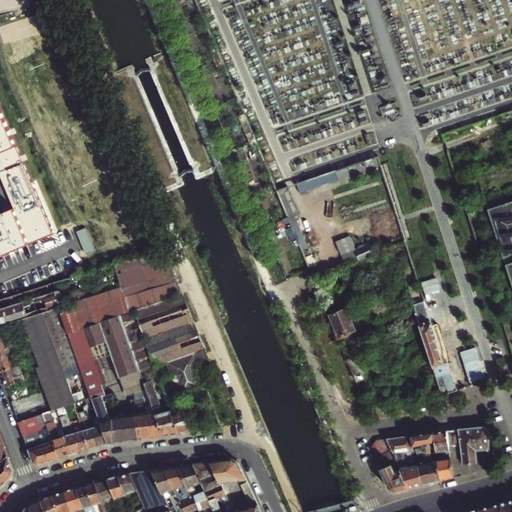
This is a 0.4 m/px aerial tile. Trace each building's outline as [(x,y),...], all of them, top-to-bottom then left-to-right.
[(0,257),(53,235),(0,109),(0,257)] [(378,156),(348,166),(351,174),(381,164),(378,156)] [(339,178),(336,170),(311,178),(296,183),(299,192),(339,178)] [(299,217),(286,187),(277,190),(289,221),(295,219),(299,217)] [(511,201),(488,210),(511,283),(511,201)] [(289,221),(309,267),(315,265),(295,219),(289,221)] [(348,238),(337,243),(342,254),(353,249),(348,238)] [(346,265),(374,253),(370,243),(342,255),(346,265)] [(130,313),(114,263),(101,267),(120,316),(130,313)] [(70,333),(120,316),(101,267),(99,268),(66,279),(77,315),(71,318),(68,311),(67,312),(62,297),(58,299),(60,305),(70,333)] [(58,299),(55,292),(0,309),(0,326),(1,327),(27,317),(42,312),(60,305),(58,299)] [(183,294),(130,313),(120,316),(127,335),(141,374),(155,369),(167,364),(206,349),(183,294)] [(373,318),(380,315),(374,301),(367,303),(373,318)] [(425,301),(413,305),(420,324),(432,321),(425,301)] [(109,443),(128,441),(126,415),(111,418),(103,397),(107,396),(102,384),(89,349),(83,333),(101,326),(107,343),(127,335),(120,316),(70,333),(60,305),(42,312),(48,328),(55,345),(61,363),(76,403),(84,400),(92,397),(95,405),(98,413),(109,443)] [(347,308),(329,315),(339,337),(356,330),(347,308)] [(48,328),(42,312),(27,317),(32,333),(48,328)] [(420,324),(446,393),(463,388),(450,362),(444,364),(437,341),(438,341),(432,321),(420,324)] [(89,349),(102,384),(120,377),(125,389),(132,386),(144,382),(141,374),(127,335),(107,343),(101,326),(83,333),(89,349)] [(32,333),(39,351),(55,345),(48,328),(32,333)] [(10,352),(6,340),(0,342),(0,355),(8,352),(10,352)] [(44,365),(42,365),(44,369),(61,363),(55,345),(39,351),(44,365)] [(208,386),(204,371),(214,368),(206,349),(167,364),(174,384),(163,388),(167,401),(179,397),(208,386)] [(1,372),(14,367),(8,352),(0,355),(0,370),(0,371),(1,372)] [(348,359),(358,381),(368,377),(359,355),(348,359)] [(44,369),(51,388),(52,387),(60,408),(65,406),(74,403),(76,403),(61,363),(44,369)] [(27,378),(26,376),(22,364),(14,367),(1,372),(6,386),(27,378)] [(44,369),(38,372),(44,390),(51,388),(44,369)] [(365,381),(359,384),(361,390),(368,388),(365,381)] [(145,394),(148,393),(146,386),(144,382),(132,386),(134,392),(137,391),(137,397),(145,394)] [(148,393),(155,411),(163,408),(153,383),(146,386),(148,393)] [(60,408),(52,387),(51,388),(58,409),(60,408)] [(51,388),(44,390),(51,411),(58,409),(51,388)] [(151,437),(164,435),(158,417),(155,411),(148,393),(145,394),(151,437)] [(151,437),(145,394),(137,397),(134,398),(136,414),(139,439),(151,437)] [(92,397),(84,400),(87,408),(95,405),(92,397)] [(193,432),(179,397),(167,401),(172,412),(179,433),(193,432)] [(65,406),(67,412),(76,408),(74,403),(65,406)] [(73,454),(66,436),(60,438),(50,411),(44,414),(48,427),(60,458),(73,454)] [(164,435),(179,433),(172,412),(158,417),(164,435)] [(59,415),(66,436),(73,454),(82,451),(75,431),(73,427),(68,414),(64,416),(63,413),(59,415)] [(96,427),(93,428),(99,446),(109,443),(98,413),(95,414),(96,417),(92,418),(96,427)] [(99,446),(93,428),(90,421),(88,422),(85,414),(79,416),(91,449),(99,446)] [(126,415),(128,441),(139,439),(136,414),(126,415)] [(75,431),(82,451),(91,449),(79,416),(73,418),(76,426),(73,427),(75,431)] [(60,458),(48,427),(38,430),(43,444),(29,450),(33,463),(39,465),(60,458)] [(448,430),(451,456),(453,478),(463,475),(461,465),(477,463),(476,455),(489,454),(490,433),(485,427),(460,429),(448,430)] [(434,432),(435,443),(437,453),(438,459),(442,458),(451,456),(448,430),(434,432)] [(434,432),(410,436),(418,465),(423,463),(428,462),(433,461),(438,459),(437,453),(432,454),(430,443),(435,443),(434,432)] [(387,439),(393,451),(403,476),(409,489),(424,485),(420,471),(418,465),(410,436),(394,438),(387,439)] [(0,463),(8,457),(2,439),(0,439),(0,463)] [(372,448),(377,458),(393,451),(387,439),(377,440),(372,448)] [(393,451),(377,458),(390,490),(397,493),(409,489),(403,476),(393,451)] [(461,465),(463,475),(481,471),(488,461),(489,454),(476,455),(477,463),(461,465)] [(443,464),(439,466),(441,481),(453,478),(451,456),(442,458),(443,464)] [(0,463),(0,489),(12,477),(13,471),(8,457),(0,463)] [(232,459),(223,460),(233,481),(246,480),(238,462),(232,459)] [(211,462),(221,483),(233,481),(223,460),(211,462)] [(441,481),(439,466),(435,467),(433,461),(428,462),(433,483),(441,481)] [(234,511),(233,508),(226,495),(221,483),(211,462),(192,464),(202,484),(206,493),(210,502),(216,499),(220,498),(226,511),(234,511)] [(433,483),(428,462),(423,463),(424,469),(420,471),(424,485),(433,483)] [(192,464),(177,466),(192,498),(198,510),(199,511),(200,511),(203,511),(205,510),(212,506),(210,502),(206,493),(199,496),(197,492),(193,489),(202,484),(192,464)] [(192,498),(177,466),(165,468),(175,490),(181,487),(184,494),(178,497),(181,503),(192,498)] [(175,490),(165,468),(152,470),(165,498),(171,496),(175,506),(181,503),(178,497),(175,490)] [(165,498),(152,470),(130,473),(143,504),(145,509),(146,511),(150,511),(151,511),(157,510),(158,511),(159,511),(160,511),(159,509),(168,506),(165,498)] [(142,511),(141,511),(145,509),(143,504),(130,473),(118,474),(107,478),(116,499),(117,502),(121,511),(142,511)] [(105,507),(117,502),(116,499),(107,478),(95,481),(105,507)] [(107,511),(105,507),(95,481),(86,484),(94,506),(97,505),(99,511),(107,511)] [(246,492),(251,491),(247,483),(242,483),(246,492)] [(94,506),(86,484),(82,486),(76,487),(84,506),(86,511),(95,511),(96,511),(94,506)] [(73,511),(84,506),(76,487),(65,491),(73,511)] [(68,511),(73,511),(65,491),(53,494),(59,511),(68,511)] [(251,491),(246,492),(250,501),(256,500),(251,491)] [(59,511),(53,494),(41,500),(45,511),(59,511)] [(171,496),(165,498),(168,506),(171,511),(176,509),(175,506),(171,496)] [(194,511),(198,510),(192,498),(181,503),(183,508),(185,511),(194,511)] [(212,506),(215,511),(222,511),(216,499),(210,502),(212,506)] [(511,511),(511,499),(502,503),(503,511),(511,511)] [(45,511),(41,500),(30,505),(32,511),(45,511)] [(185,511),(183,508),(181,503),(175,506),(176,509),(171,511),(185,511)] [(503,511),(502,503),(480,509),(480,511),(503,511)]
